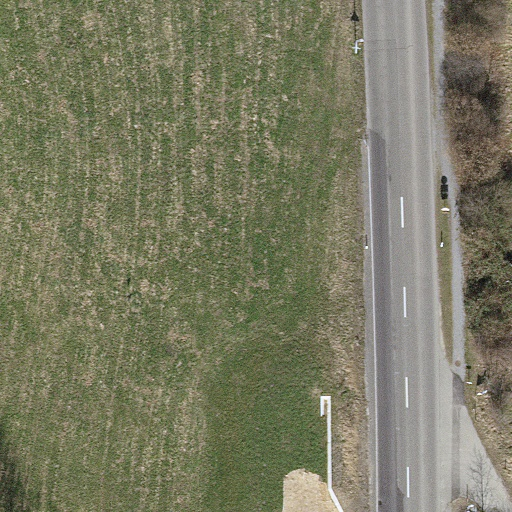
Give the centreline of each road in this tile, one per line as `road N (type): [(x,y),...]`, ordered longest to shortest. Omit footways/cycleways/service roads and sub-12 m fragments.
road 1 (tertiary): [(395,0),(407,511)]
road 2 (track): [(407,420),(475,488),(485,511)]
